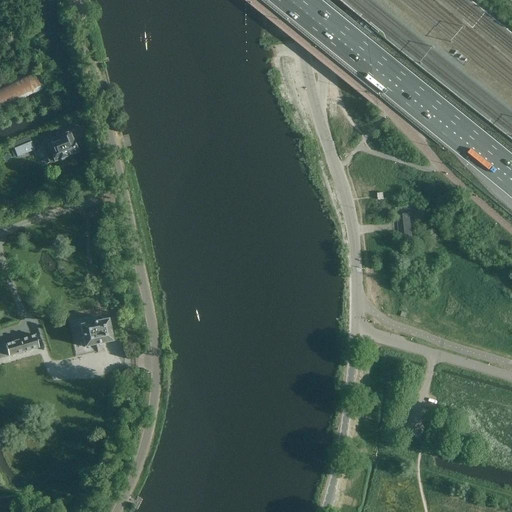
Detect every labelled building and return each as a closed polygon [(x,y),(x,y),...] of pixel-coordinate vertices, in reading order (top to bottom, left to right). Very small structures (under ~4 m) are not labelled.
[(0,109),(46,88),(36,68),(0,84),(0,109)] [(78,148),(77,145),(74,145),(70,133),(60,137),(61,141),(49,146),(55,161),(60,159),(62,161),(65,159),(66,157),(78,152),(77,150),(78,148)] [(34,150),(29,138),(14,145),(16,150),(12,151),(15,157),(18,156),(34,150)] [(412,241),(409,214),(403,214),(406,242),(412,241)] [(113,342),(111,333),(108,320),(81,326),(85,348),(113,342)] [(39,348),(36,336),(6,345),(9,356),(39,348)]
